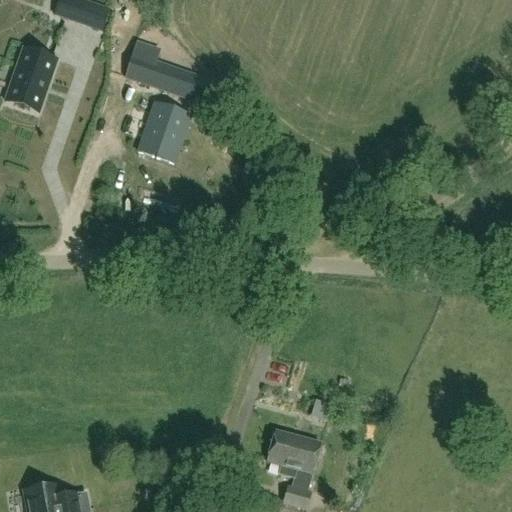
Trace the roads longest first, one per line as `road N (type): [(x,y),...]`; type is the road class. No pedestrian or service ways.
road 1 (unclassified): [(0,260),(357,268)]
road 2 (track): [(511,142),(357,268)]
road 3 (unclassified): [(511,283),(357,268)]
